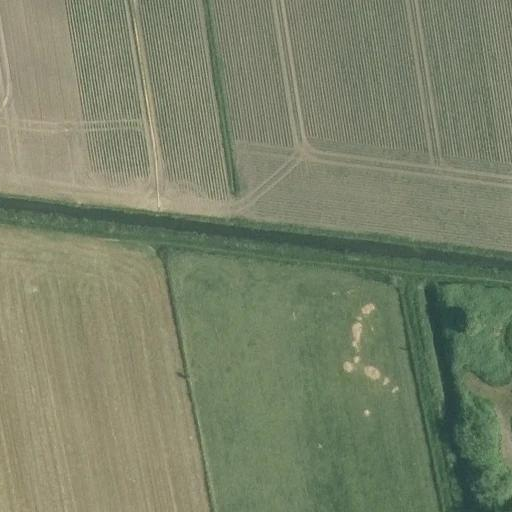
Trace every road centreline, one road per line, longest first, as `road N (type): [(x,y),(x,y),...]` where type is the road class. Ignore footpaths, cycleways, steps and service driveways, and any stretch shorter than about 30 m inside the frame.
road 1 (track): [(511,282),(0,219)]
road 2 (track): [(453,511),(406,270)]
